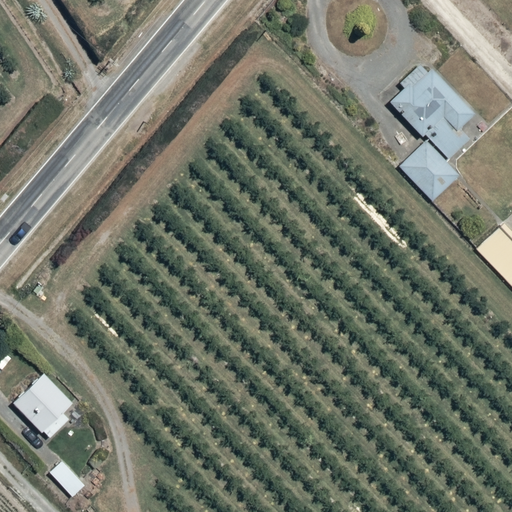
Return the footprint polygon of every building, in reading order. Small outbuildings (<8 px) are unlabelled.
[(470,114),(426,68),(389,104),(421,137),(424,134),(446,158),(466,139),(455,127),(470,114)] [(456,175),(423,141),(398,166),(430,200),(456,175)] [(511,287),(511,238),(498,225),(474,248),(511,287)] [(69,402),(39,372),(9,401),(46,438),(64,420),(58,413),(69,402)] [(83,484),(60,459),(47,471),(70,496),(83,484)]
